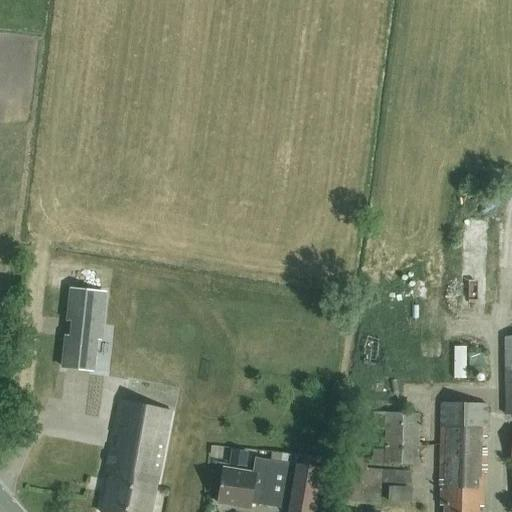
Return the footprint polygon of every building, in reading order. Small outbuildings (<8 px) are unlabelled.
[(480,181),(463,180),(460,260),(478,260),(480,181)] [(66,367),(94,372),(102,327),(106,327),(112,295),(80,289),(75,320),(77,320),(74,335),(72,335),(66,367)] [(450,347),(449,379),(461,379),(461,347),(450,347)] [(158,477),(178,367),(129,358),(107,477),(109,477),(103,511),(150,511),(157,477),(158,477)] [(485,474),(485,470),(486,405),(441,404),(439,492),(441,492),(440,507),(444,507),(444,511),(477,511),(477,507),(481,507),(483,473),(485,474)] [(418,411),(375,409),(372,462),(416,463),(418,411)] [(37,435),(30,467),(95,480),(101,447),(37,435)] [(366,451),(343,449),(337,501),(379,505),(381,491),(381,483),(408,485),(408,473),(365,469),(366,451)] [(254,503),(292,510),(291,511),(325,511),(327,503),(316,501),(322,468),(255,457),(253,474),(226,470),(221,504),(253,509),(254,503)] [(322,468),(320,478),(332,479),(334,459),(315,457),(315,464),(322,464),(322,468)] [(420,511),(430,511),(430,489),(420,489),(420,511)]
